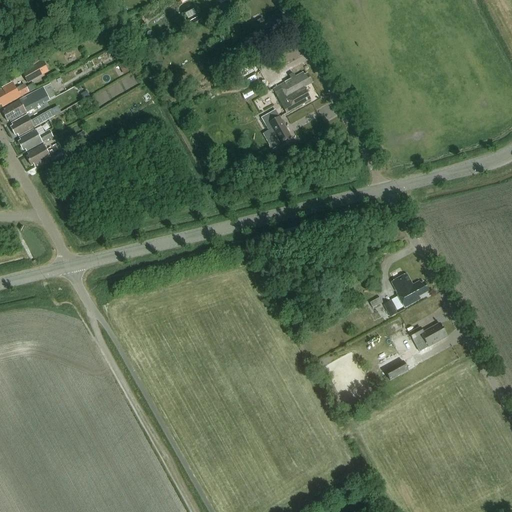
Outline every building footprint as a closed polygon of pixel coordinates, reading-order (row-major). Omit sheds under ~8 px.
[(200,21),(197,15),(188,20),(191,26),(200,21)] [(262,37),(246,45),(251,55),(266,47),(263,41),(280,32),(279,29),(281,28),(277,20),(274,22),(272,20),(266,23),(263,18),(252,24),(257,33),(259,32),(262,37)] [(237,61),(247,56),(243,48),(233,53),(237,61)] [(43,62),(21,74),(27,85),(49,73),(43,62)] [(273,91),(286,115),(309,102),(302,90),(312,84),(307,75),(304,77),(303,74),(273,91)] [(22,86),(14,91),(11,86),(0,92),(0,106),(1,106),(2,108),(18,99),(27,94),(25,91),(22,86)] [(10,123),(26,114),(35,109),(35,108),(46,102),(43,96),(31,102),(31,101),(21,106),(19,102),(3,111),(4,112),(2,114),(6,122),(9,121),(10,123)] [(291,138),(275,110),(261,119),(268,131),(272,129),(281,145),(291,138)] [(44,123),(55,117),(52,111),(31,122),(27,116),(11,125),(13,127),(10,129),(15,137),(17,135),(18,138),(34,129),(44,123)] [(26,153),(42,144),(52,138),(48,131),(44,134),(40,128),(19,140),(20,142),(18,143),(23,152),(25,151),(26,153)] [(34,168),(50,159),(52,163),(68,154),(64,148),(61,150),(57,144),(46,151),(43,146),(27,155),(28,157),(26,158),(31,167),(33,165),(34,168)] [(406,275),(391,283),(397,295),(396,295),(397,298),(403,308),(404,309),(420,300),(418,298),(429,292),(424,283),(421,285),(419,282),(412,286),(406,275)] [(380,298),(370,304),(373,309),(383,304),(380,298)] [(386,320),(397,314),(390,302),(383,306),(388,314),(383,317),(386,320)] [(428,349),(447,338),(442,330),(443,329),(440,324),(423,334),(420,328),(409,334),(413,341),(422,337),(428,349)] [(403,362),(386,371),(391,381),(408,372),(403,362)]
